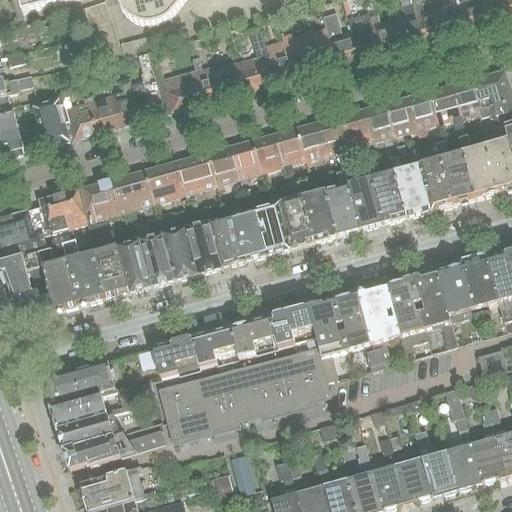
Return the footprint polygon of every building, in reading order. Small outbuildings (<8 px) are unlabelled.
[(17,0),(23,19),(93,0),(117,0),(118,3),(119,6),(121,12),(124,17),(129,22),(134,25),(140,28),(143,28),(149,29),(156,28),(162,26),(167,23),(170,21),(173,17),(186,0),(17,0)] [(364,0),(357,0),(355,1),(357,10),(366,7),(364,0)] [(369,21),(380,59),(423,47),(411,3),(410,4),(409,0),(395,0),(396,3),(403,2),(404,8),(400,10),(404,22),(380,29),(377,19),(369,21)] [(439,20),(445,41),(467,35),(459,6),(457,0),(448,0),(451,9),(442,11),(444,19),(439,20)] [(481,0),(469,4),(459,6),(467,35),(489,29),(483,8),(487,7),(484,0),(481,0)] [(483,8),(489,29),(510,23),(503,0),(484,0),(487,7),(483,8)] [(511,0),(503,0),(510,23),(511,22),(511,0)] [(423,47),(445,41),(439,20),(444,19),(442,11),(424,16),(421,6),(416,8),(414,2),(411,3),(423,47)] [(105,6),(84,13),(102,67),(123,61),(105,6)] [(328,43),(336,71),(358,65),(349,37),(342,39),(336,18),(323,22),(329,43),(328,43)] [(349,37),(358,65),(380,59),(369,21),(368,18),(349,24),(352,36),(349,37)] [(0,36),(26,30),(24,22),(0,28),(0,36)] [(187,30),(121,48),(125,63),(191,45),(187,30)] [(24,42),(21,32),(0,37),(0,41),(2,49),(18,45),(17,43),(24,42)] [(236,69),(244,97),(277,88),(267,51),(263,36),(250,39),(257,63),(236,69)] [(307,57),(314,77),(336,71),(328,43),(310,48),(312,56),(307,57)] [(188,47),(190,53),(200,50),(199,44),(188,47)] [(267,51),(277,88),(292,84),(284,56),(281,47),(267,51)] [(284,56),(292,84),(314,77),(307,57),(312,56),(310,48),(284,55),(284,56)] [(27,67),(24,57),(7,61),(10,72),(27,67)] [(131,93),(140,126),(163,120),(154,87),(146,59),(135,62),(143,90),(131,93)] [(195,75),(204,108),(244,97),(236,69),(202,78),(198,63),(191,64),(195,75)] [(482,116),(487,114),(488,114),(511,105),(511,98),(504,74),(472,83),(482,116)] [(162,85),(171,116),(172,117),(204,108),(195,75),(162,85)] [(0,112),(9,110),(5,99),(20,96),(19,95),(35,91),(32,79),(1,87),(0,84),(0,112)] [(140,126),(131,93),(128,83),(118,86),(121,96),(109,100),(118,132),(140,126)] [(472,83),(451,89),(461,122),(482,116),(472,83)] [(437,128),(461,122),(451,89),(428,95),(437,128)] [(416,134),(437,128),(428,95),(406,101),(416,134)] [(96,139),(118,132),(109,100),(87,106),(96,139)] [(395,140),(416,134),(406,101),(385,107),(395,140)] [(44,151),(45,153),(69,147),(69,145),(68,145),(55,103),(31,110),(36,125),(37,131),(44,151)] [(501,132),(511,128),(511,105),(488,114),(487,114),(493,134),(501,132)] [(63,112),(73,145),(96,139),(87,106),(63,112)] [(372,146),(395,140),(385,107),(362,113),(372,146)] [(9,112),(0,114),(0,139),(37,131),(36,125),(15,132),(9,112)] [(350,152),(372,146),(362,113),(341,119),(350,152)] [(328,159),(350,152),(341,119),(318,126),(328,159)] [(305,165),(328,159),(318,126),(296,132),(305,165)] [(511,128),(501,132),(505,146),(511,168),(511,128)] [(0,165),(24,159),(23,157),(44,151),(37,131),(0,139),(0,165)] [(284,171),(305,165),(296,132),(274,138),(284,171)] [(511,196),(511,168),(505,146),(494,149),(490,135),(478,138),(483,152),(496,200),(511,196)] [(261,177),(284,171),(274,138),(251,145),(261,177)] [(455,144),(460,158),(474,207),(496,200),(483,152),(472,155),(468,141),(455,144)] [(239,183),(261,177),(251,145),(229,151),(239,183)] [(451,213),(474,207),(460,158),(449,161),(444,147),(433,150),(437,164),(451,213)] [(217,190),(239,183),(229,151),(207,157),(217,190)] [(410,156),(414,170),(428,219),(451,213),(437,164),(425,168),(421,153),(410,156)] [(186,199),(217,190),(207,157),(176,166),(186,199)] [(405,225),(428,219),(414,170),(397,175),(396,170),(401,169),(398,160),(387,163),(405,225)] [(385,178),(367,183),(381,231),(405,225),(387,163),(375,166),(377,175),(383,174),(385,178)] [(154,208),(186,199),(176,166),(144,175),(154,208)] [(357,238),(381,231),(367,183),(350,188),(349,183),(354,181),(352,172),(340,176),(357,238)] [(123,216),(154,208),(144,175),(113,183),(123,216)] [(338,192),(320,196),(334,244),(357,238),(340,176),(329,178),(332,187),(336,186),(338,192)] [(91,226),(123,216),(113,183),(81,192),(91,226)] [(304,185),(294,188),(311,250),(334,244),(320,196),(304,201),(302,195),(307,194),(304,185)] [(289,256),(311,250),(294,188),(281,191),(284,200),(289,199),(291,204),(276,208),(289,256)] [(77,195),(77,194),(59,199),(68,233),(72,246),(83,243),(81,236),(77,237),(75,231),(87,227),(78,195),(77,195)] [(250,200),(254,214),(267,262),(289,256),(276,208),(263,212),(262,207),(265,204),(263,197),(250,200)] [(49,238),(68,233),(59,199),(40,204),(49,238)] [(194,201),(187,203),(190,212),(197,210),(194,201)] [(245,268),(267,262),(254,214),(240,217),(239,213),(243,209),(241,203),(228,206),(231,220),(245,268)] [(205,212),(208,226),(222,275),(245,268),(231,220),(216,224),(215,219),(219,215),(217,209),(205,212)] [(0,223),(0,263),(42,251),(34,220),(30,221),(29,215),(0,223)] [(198,281),(222,275),(208,226),(193,230),(192,225),(195,222),(193,216),(181,219),(184,228),(198,281)] [(158,225),(160,234),(176,287),(198,281),(184,228),(180,229),(182,233),(170,236),(168,231),(172,228),(170,222),(158,225)] [(152,293),(176,287),(160,234),(157,235),(158,240),(148,242),(146,237),(150,235),(148,228),(136,231),(139,241),(152,293)] [(125,234),(114,237),(131,299),(152,293),(139,241),(135,242),(136,246),(125,249),(123,244),(127,241),(125,234)] [(105,254),(91,258),(105,306),(131,299),(114,237),(101,240),(105,254)] [(80,313),(105,306),(91,258),(78,262),(74,248),(62,251),(66,265),(80,313)] [(41,273),(46,289),(54,319),(80,313),(66,265),(54,268),(51,254),(37,258),(41,273)] [(9,298),(11,304),(34,297),(28,277),(41,273),(37,258),(0,268),(0,271),(4,283),(6,282),(11,297),(9,298)] [(511,263),(510,258),(485,265),(496,308),(501,326),(511,322),(511,316),(509,304),(511,303),(511,263)] [(485,265),(461,271),(472,314),(477,332),(489,329),(484,311),(496,308),(485,265)] [(472,314),(461,271),(435,278),(448,329),(451,339),(463,336),(459,318),(472,314)] [(437,330),(443,353),(453,350),(451,339),(448,329),(435,278),(408,285),(421,335),(437,330)] [(408,285),(382,292),(395,342),(400,360),(412,357),(407,339),(421,335),(408,285)] [(54,319),(46,289),(38,291),(39,296),(34,297),(11,304),(17,322),(17,326),(26,328),(26,327),(54,319)] [(382,292),(358,299),(376,367),(386,364),(381,346),(395,342),(382,292)] [(376,367),(358,299),(331,306),(345,356),(361,352),(366,369),(376,367)] [(319,360),(325,384),(335,381),(330,360),(345,356),(331,306),(307,312),(312,334),(319,360)] [(312,334),(307,312),(268,323),(274,344),(277,353),(295,348),(293,339),(312,334)] [(274,344),(268,323),(229,333),(235,355),(238,363),(256,358),(254,349),(274,344)] [(511,335),(511,329),(510,324),(501,326),(504,337),(511,335)] [(235,355),(229,333),(191,344),(197,365),(199,371),(216,367),(214,360),(235,355)] [(197,365),(191,344),(152,354),(160,382),(178,377),(176,370),(197,365)] [(483,376),(506,369),(502,354),(478,361),(479,364),(483,376)] [(325,384),(319,360),(296,366),(307,405),(308,405),(330,399),(325,384)] [(307,405),(296,366),(276,371),(289,417),(309,412),(308,405),(307,405)] [(50,409),(75,402),(114,392),(107,367),(42,384),(50,409)] [(289,417),(276,371),(257,377),(268,418),(281,415),(282,419),(289,417)] [(257,377),(237,382),(248,423),(268,418),(257,377)] [(107,417),(158,400),(151,380),(120,391),(125,405),(107,412),(103,400),(52,413),(58,433),(107,417)] [(237,382),(217,387),(228,429),(248,423),(237,382)] [(228,429),(217,387),(198,393),(209,434),(228,429)] [(486,404),(482,387),(463,392),(465,400),(479,406),(486,404)] [(186,429),(166,434),(170,451),(197,443),(196,438),(209,434),(198,393),(177,398),(178,400),(186,429)] [(456,496),(481,489),(469,448),(468,443),(463,423),(456,395),(446,397),(452,425),(453,425),(460,450),(444,455),(456,496)] [(178,400),(158,406),(166,434),(186,429),(178,400)] [(426,413),(423,403),(409,407),(412,417),(426,413)] [(511,435),(502,439),(495,413),(486,415),(505,482),(511,479),(511,435)] [(386,426),(383,414),(372,417),(376,429),(386,426)] [(469,448),(481,489),(485,488),(488,489),(496,487),(497,484),(505,482),(486,415),(478,418),(485,443),(469,448)] [(58,433),(56,434),(63,454),(114,437),(107,417),(58,433)] [(337,442),(333,429),(320,433),(324,446),(337,442)] [(64,455),(71,474),(92,468),(93,471),(122,461),(166,447),(161,433),(117,447),(114,437),(63,454),(64,455)] [(418,457),(431,503),(456,496),(444,455),(429,459),(427,455),(423,440),(414,443),(418,457)] [(370,476),(380,511),(400,511),(407,510),(395,464),(392,454),(401,452),(398,441),(380,446),(387,471),(370,476)] [(285,452),(283,443),(273,446),(275,454),(285,452)] [(346,483),(353,511),(380,511),(370,476),(363,450),(357,452),(360,463),(357,464),(361,478),(346,483)] [(395,464),(407,510),(414,508),(418,509),(426,507),(427,504),(431,503),(418,457),(419,462),(403,467),(402,462),(395,464)] [(255,496),(255,495),(245,460),(232,463),(241,499),(255,496)] [(320,485),(327,511),(353,511),(346,483),(329,488),(323,461),(314,463),(320,485)] [(298,468),(289,471),(292,482),(301,480),(298,468)] [(143,478),(141,471),(117,478),(81,488),(82,491),(80,495),(80,496),(82,504),(86,507),(87,511),(106,511),(135,504),(145,501),(143,495),(138,479),(143,478)] [(300,511),(295,492),(293,493),(290,483),(292,482),(289,471),(283,473),(286,484),(282,485),(287,500),(271,505),(272,511),(300,511)] [(235,500),(229,479),(210,484),(216,506),(235,500)] [(295,492),(300,511),(327,511),(320,485),(318,486),(320,490),(302,495),(301,491),(295,492)] [(250,500),(253,511),(254,511),(264,509),(261,497),(250,500)]
